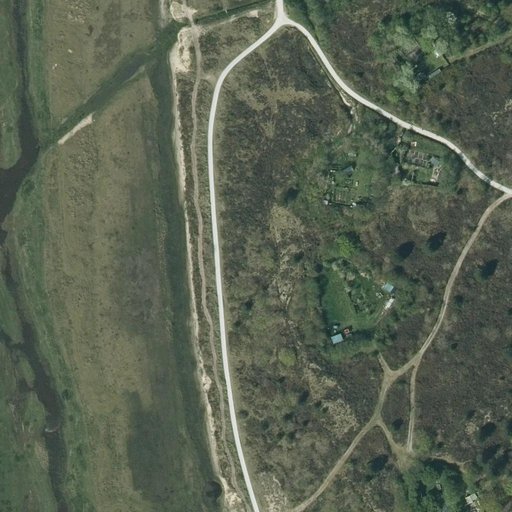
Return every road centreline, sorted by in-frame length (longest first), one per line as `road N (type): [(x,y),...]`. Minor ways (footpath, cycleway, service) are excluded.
road 1 (track): [(293,511),(375,418),(387,378),(433,335),(454,267),(490,208),(511,193)]
road 2 (track): [(417,356),(404,479),(409,511)]
